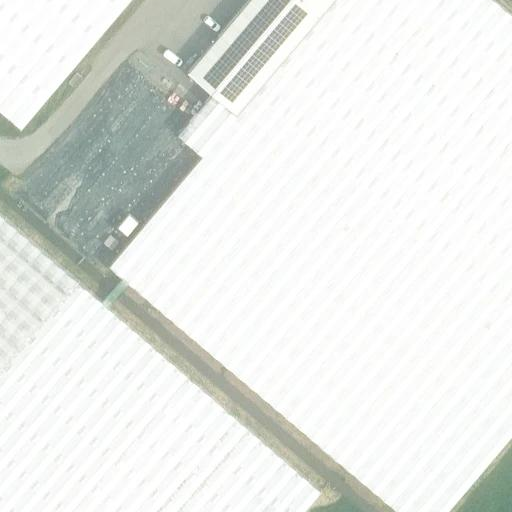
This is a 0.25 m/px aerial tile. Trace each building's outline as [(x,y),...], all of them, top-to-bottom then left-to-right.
[(0,0),(0,108),(22,127),(129,0),(0,0)] [(511,15),(494,0),(334,0),(202,155),(109,265),(400,511),(446,511),(511,434),(511,15)] [(178,135),(202,155),(334,0),(249,0),(188,72),(213,93),(178,135)] [(0,511),(302,511),(321,490),(0,212),(0,511)] [(118,227),(127,235),(138,222),(129,215),(118,227)]
